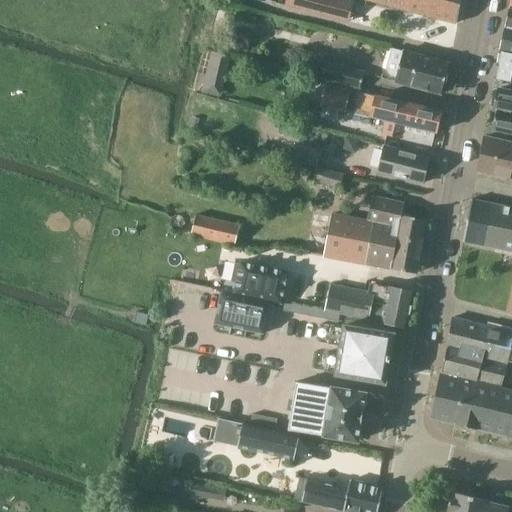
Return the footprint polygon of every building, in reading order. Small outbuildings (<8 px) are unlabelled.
[(302,0),(300,9),(300,10),(314,13),(330,18),(335,0),(302,0)] [(366,0),(457,24),(461,0),(366,0)] [(511,27),(505,26),(500,51),(511,54),(511,27)] [(511,54),(500,51),(494,78),(511,82),(511,54)] [(211,52),(205,75),(222,79),(227,56),(211,52)] [(395,82),(441,94),(449,64),(403,52),(395,82)] [(326,63),(322,78),(360,88),(364,73),(326,63)] [(414,127),(437,132),(438,128),(440,126),(442,119),(440,116),(441,112),(351,90),(329,84),(324,104),(346,110),(386,120),(383,134),(411,141),(414,127)] [(511,92),(497,89),(493,108),(511,112),(511,92)] [(511,112),(493,108),(493,110),(497,111),(493,129),(511,133),(511,112)] [(192,118),(190,126),(197,128),(199,121),(192,118)] [(478,171),(509,179),(511,166),(511,143),(484,137),(478,171)] [(299,144),(295,160),(317,167),(322,151),(299,144)] [(370,165),(378,167),(377,172),(424,183),(430,159),(383,147),(382,152),(374,150),(370,165)] [(316,167),(313,181),(340,189),(343,175),(316,167)] [(372,235),(397,239),(421,244),(426,220),(402,216),(404,204),(372,197),(368,216),(368,221),(375,222),(372,235)] [(463,242),(511,251),(511,207),(471,200),(463,242)] [(372,235),(375,222),(368,221),(367,221),(331,215),(324,256),(367,264),(372,235)] [(191,237),(234,247),(239,227),(195,217),(191,237)] [(367,264),(391,269),(397,239),(372,235),(367,264)] [(397,239),(391,269),(392,269),(416,273),(421,244),(397,239)] [(234,295),(282,305),(288,273),(240,263),(240,266),(235,265),(231,283),(236,284),(234,295)] [(325,311),(370,320),(373,303),(377,285),(376,286),(371,285),(369,293),(331,285),(325,311)] [(415,293),(377,285),(373,303),(411,311),(415,293)] [(215,324),(231,327),(237,298),(221,295),(215,324)] [(237,298),(231,327),(247,330),(253,302),(237,298)] [(267,314),(268,305),(253,302),(247,330),(263,334),(263,331),(265,322),(267,314)] [(411,311),(373,303),(370,320),(377,322),(394,325),(408,328),(411,311)] [(294,306),(283,304),(281,311),(292,313),(294,306)] [(298,306),(294,306),(292,313),(301,315),(303,307),(298,306)] [(301,315),(310,317),(312,309),(303,307),(301,315)] [(310,317),(319,319),(321,311),(312,309),(310,317)] [(330,313),(321,311),(319,319),(329,321),(330,313)] [(333,313),(330,313),(329,321),(338,323),(340,315),(333,313)] [(511,331),(453,318),(441,374),(501,388),(511,348),(511,331)] [(328,352),(324,372),(336,374),(336,376),(384,384),(386,385),(386,382),(394,336),(395,334),(393,333),(394,325),(377,322),(376,331),(344,326),(344,327),(332,325),(329,345),(341,347),(340,354),(328,352)] [(511,437),(511,390),(501,388),(441,374),(431,419),(455,424),(455,425),(478,430),(511,437)] [(297,382),(289,429),(358,442),(366,394),(297,382)] [(252,414),(251,423),(260,425),(262,416),(252,414)] [(220,419),(215,442),(254,451),(293,459),(298,436),(259,427),(220,419)] [(300,477),(295,500),(347,511),(378,511),(384,488),(351,480),(350,485),(339,482),(338,486),(300,477)] [(192,493),(224,499),(226,489),(194,482),(192,493)] [(487,504),(488,502),(455,494),(454,495),(451,495),(450,498),(447,510),(448,510),(447,511),(507,511),(508,509),(487,504)]
